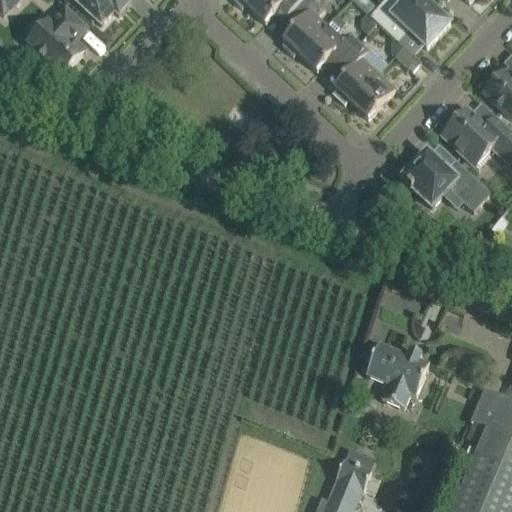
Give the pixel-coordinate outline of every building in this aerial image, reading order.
[(3,0),(15,10),(24,0),(3,0)] [(84,12),(82,14),(93,24),(94,22),(101,28),(114,15),(119,19),(130,7),(126,3),(127,1),(126,0),(81,0),(77,5),(84,12)] [(249,11),(258,0),(231,0),(231,1),(242,12),(246,8),(249,11)] [(258,0),(249,11),(266,27),(274,18),(283,26),(291,17),(306,0),(258,0)] [(310,0),(306,0),(291,17),(300,25),(283,43),(286,45),(282,49),(294,60),(297,56),(300,59),(327,30),(318,21),(325,14),(318,7),(310,0)] [(355,0),(353,3),(352,3),(369,19),(377,11),(365,0),(355,0)] [(450,27),(436,13),(421,0),(409,0),(403,7),(395,0),(387,0),(377,11),(369,19),(399,47),(410,35),(427,51),(450,27)] [(35,52),(31,56),(45,69),(49,65),(63,78),(83,57),(73,48),(76,44),(89,30),(66,9),(54,23),(51,21),(39,33),(46,40),(35,52)] [(327,30),(300,59),(318,75),(325,67),(334,57),(343,65),(360,46),(350,37),(342,30),(345,26),(337,19),(327,30)] [(369,55),(360,46),(343,65),(351,73),(334,91),(337,93),(334,97),(345,108),(349,104),(352,107),(379,78),(362,62),(369,55)] [(421,67),(404,51),(395,60),(413,76),(421,67)] [(484,96),(499,110),(511,121),(511,82),(504,75),(484,96)] [(396,94),(379,78),(352,107),(369,123),(396,94)] [(454,120),(443,132),(447,136),(444,139),(476,169),(493,152),(509,167),(511,163),(511,134),(497,120),(486,132),(471,118),(467,114),(459,124),(454,120)] [(433,210),(444,199),(457,212),(463,206),(474,216),(491,197),(456,164),(447,174),(428,157),(415,170),(413,167),(403,178),(406,180),(403,183),(409,188),(407,190),(412,194),(413,193),(433,210)] [(412,331),(421,296),(385,286),(372,337),(382,339),(386,324),(412,331)] [(417,400),(430,369),(420,365),(422,359),(411,354),(408,360),(380,348),(367,380),(389,389),(382,404),(405,413),(411,398),(417,400)] [(452,511),(511,511),(511,404),(484,393),(471,425),(486,431),(477,454),(469,471),(452,511)] [(344,463),(336,483),(337,483),(328,505),(323,502),(318,511),(356,511),(364,494),(375,463),(350,453),(345,464),(344,463)]
